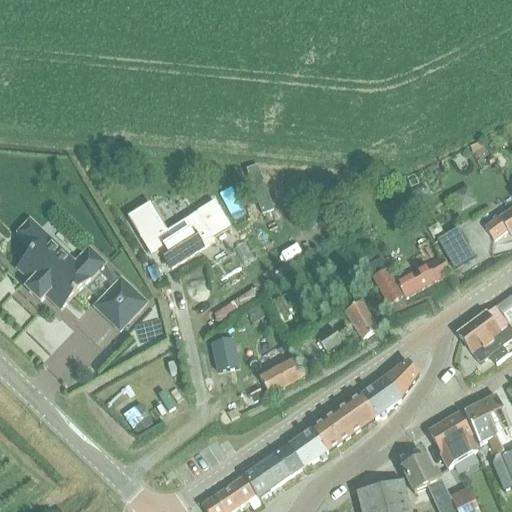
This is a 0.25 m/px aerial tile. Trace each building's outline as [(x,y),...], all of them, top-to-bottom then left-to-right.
[(480,142),(470,148),(473,153),(483,147),(480,142)] [(501,169),(509,164),(501,151),(493,156),(501,169)] [(257,171),(245,175),(262,220),(274,215),(257,171)] [(295,178),(280,178),(280,197),(295,197),(295,178)] [(151,209),(129,222),(151,258),(161,252),(172,270),(209,247),(211,246),(215,244),(213,240),(229,230),(216,209),(196,221),(169,238),(151,209)] [(511,214),(502,221),(499,218),(495,221),(497,224),(488,230),(496,243),(510,233),(511,236),(511,214)] [(438,243),(454,270),(474,259),(458,231),(438,243)] [(80,292),(98,274),(115,289),(95,310),(120,334),(147,306),(122,282),(121,283),(104,268),(105,267),(89,252),(73,269),(45,243),(18,272),(32,286),(27,291),(40,304),(46,299),(61,312),(80,292)] [(382,259),(366,268),(389,307),(404,298),(406,301),(451,273),(442,259),(398,287),(382,259)] [(473,326),(458,337),(459,337),(462,342),(481,367),(490,361),(494,366),(496,368),(510,358),(503,350),(511,343),(511,329),(511,328),(511,326),(511,299),(496,311),(496,310),(487,317),(486,316),(473,326)] [(283,300),(272,305),(277,316),(288,311),(283,300)] [(365,342),(381,332),(364,305),(348,316),(365,342)] [(261,307),(249,315),(255,326),(268,317),(261,307)] [(328,354),(344,344),(335,331),(320,341),(328,354)] [(219,373),(239,369),(234,343),(214,347),(219,373)] [(262,380),(253,386),(263,403),(272,397),(308,377),(298,360),(297,360),(290,348),(283,352),(290,364),(262,380)] [(252,351),(241,357),(246,365),(256,358),(252,351)] [(398,406),(401,404),(402,404),(401,403),(402,403),(412,389),(419,379),(419,378),(415,372),(414,372),(409,365),(408,364),(407,365),(397,372),(386,380),(385,380),(385,381),(370,392),(365,395),(361,398),(360,398),(376,422),(379,420),(383,421),(387,418),(387,416),(387,414),(391,411),(398,406)] [(355,436),(375,422),(376,422),(360,398),(355,402),(314,430),(329,454),(333,452),(355,436)] [(511,429),(497,399),(481,407),(505,458),(502,459),(511,480),(511,439),(509,434),(511,432),(511,429)] [(153,423),(143,407),(129,416),(139,432),(153,423)] [(481,407),(465,415),(481,448),(489,444),(497,459),(493,468),(504,494),(511,490),(511,480),(502,459),(505,458),(481,407)] [(430,435),(449,471),(478,454),(460,418),(430,435)] [(327,456),(328,455),(329,454),(314,430),(313,431),(298,442),(289,448),(303,471),(304,471),(304,472),(319,462),(323,463),(327,460),(327,456)] [(256,466),(250,470),(252,474),(256,472),(271,494),(303,471),(289,448),(258,470),(256,466)] [(456,511),(451,501),(438,474),(434,476),(427,461),(418,465),(415,463),(406,467),(405,471),(404,472),(415,497),(428,491),(438,511),(456,511)] [(252,474),(250,470),(243,475),(245,479),(203,508),(206,511),(238,511),(258,499),(260,502),(271,494),(256,472),(252,474)] [(362,511),(412,511),(406,485),(359,496),(362,511)] [(451,501),(456,511),(479,511),(470,492),(451,501)]
